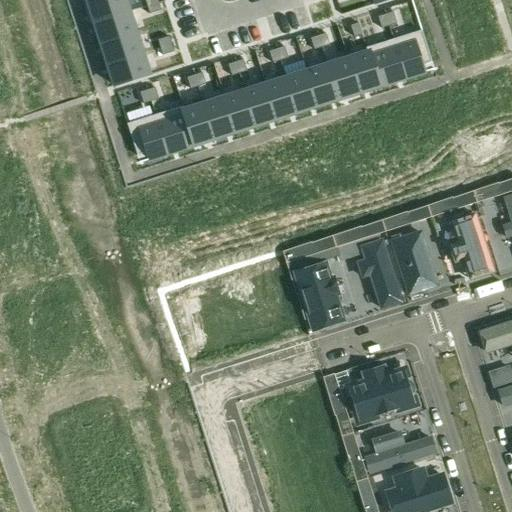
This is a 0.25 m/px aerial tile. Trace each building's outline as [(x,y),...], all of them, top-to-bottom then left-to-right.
[(125,0),(97,0),(88,3),(95,23),(129,13),(125,0)] [(159,3),(147,7),(149,15),(161,11),(159,3)] [(393,12),(385,15),(389,26),(397,24),(393,12)] [(129,13),(95,23),(101,44),(136,33),(129,13)] [(385,15),(378,17),(381,29),(389,26),(385,15)] [(358,24),(351,26),(354,38),(362,35),(358,24)] [(422,31),(393,40),(406,79),(424,73),(422,66),(432,63),(422,31)] [(136,33),(101,44),(108,65),(142,54),(136,33)] [(326,34),(318,36),(322,48),(329,45),(326,34)] [(318,36),(310,39),(314,50),(322,48),(318,36)] [(169,37),(158,41),(160,48),(172,45),(169,37)] [(393,40),(367,48),(379,87),(406,79),(393,40)] [(172,45),(160,48),(162,56),(174,52),(172,45)] [(284,47),(277,49),(280,61),(288,58),(284,47)] [(367,53),(348,59),(359,94),(379,87),(367,48),(366,48),(367,53)] [(277,49),(269,52),(273,63),(280,61),(277,49)] [(142,54),(108,65),(115,86),(149,75),(142,54)] [(348,59),(327,66),(338,100),(359,94),(348,59)] [(243,60),(236,63),(239,74),(247,72),(243,60)] [(236,62),(228,65),(232,76),(239,74),(236,62)] [(327,66),(307,72),(318,107),(338,100),(327,66)] [(307,72),(286,79),(297,113),(318,107),(307,72)] [(202,73),(194,76),(198,87),(206,85),(202,73)] [(194,76),(187,78),(191,90),(198,87),(194,76)] [(286,79),(266,85),(276,120),(297,113),(286,79)] [(266,85),(245,92),(256,126),(276,120),(266,85)] [(155,88),(147,90),(151,102),(159,100),(155,88)] [(147,90),(140,93),(143,104),(151,102),(147,90)] [(245,92),(224,98),(235,133),(256,126),(245,92)] [(224,98),(204,105),(215,139),(235,133),(224,98)] [(183,107),(182,107),(194,146),(215,139),(204,105),(184,111),(183,107)] [(182,107),(155,115),(168,154),(194,146),(182,107)] [(155,115),(127,124),(137,156),(147,153),(149,160),(168,154),(155,115)] [(498,183),(473,192),(477,203),(511,192),(511,179),(498,184),(498,183)] [(452,198),(427,206),(431,218),(477,203),(473,192),(452,199),(452,198)] [(382,221),(386,232),(431,218),(427,206),(407,213),(406,212),(382,221)] [(455,217),(434,223),(453,289),(474,283),(455,217)] [(361,227),(332,236),(336,248),(386,232),(382,221),(361,228),(361,227)] [(429,298),(408,232),(388,238),(409,304),(429,298)] [(336,248),(332,236),(311,243),(282,252),(286,264),(336,248)] [(358,249),(377,312),(404,304),(384,241),(358,249)] [(328,264),(293,273),(309,334),(345,324),(328,264)] [(511,321),(478,332),(486,358),(511,349),(511,321)] [(507,362),(490,368),(495,384),(511,378),(507,362)] [(335,416),(341,437),(353,433),(334,374),(323,378),(334,416),(335,416)] [(406,379),(347,398),(357,428),(416,408),(406,379)] [(504,419),(511,416),(511,396),(499,400),(504,419)] [(358,450),(353,433),(341,437),(349,462),(350,462),(356,483),(367,479),(358,450)] [(373,477),(438,456),(431,436),(367,457),(373,477)] [(445,476),(388,494),(393,511),(429,511),(454,504),(445,476)] [(367,479),(356,483),(365,511),(377,511),(377,508),(381,506),(372,478),(367,479)]
